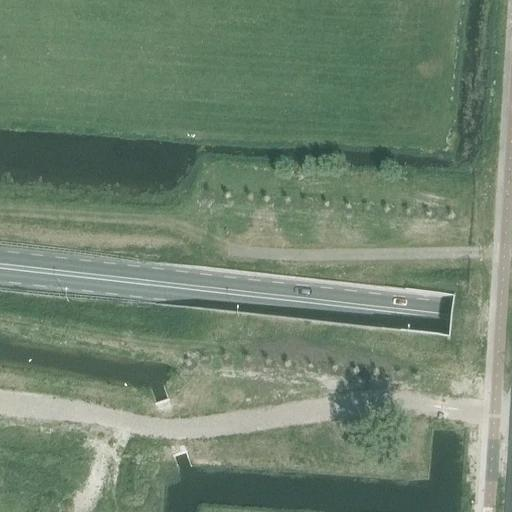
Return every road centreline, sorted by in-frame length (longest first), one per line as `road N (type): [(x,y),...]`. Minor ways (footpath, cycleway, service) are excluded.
road 1 (residential): [(0,404),(168,431),(385,401),(511,415)]
road 2 (primary): [(0,263),(511,322)]
